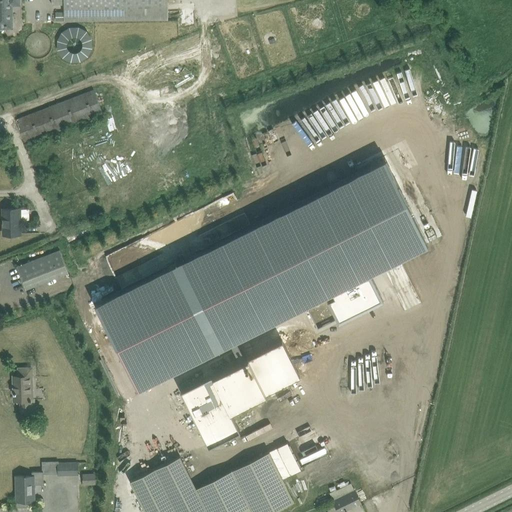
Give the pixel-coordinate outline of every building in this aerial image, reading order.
[(0,0),(0,28),(12,28),(12,5),(20,5),(19,0),(0,0)] [(64,20),(64,21),(168,19),(167,0),(51,0),(52,4),(64,4),(64,11),(56,11),(56,20),(64,20)] [(85,64),(97,35),(68,23),(56,52),(85,64)] [(16,119),(20,129),(25,143),(38,138),(103,113),(94,90),(16,119)] [(385,159),(95,303),(137,388),(332,291),(334,295),(344,316),(381,298),(368,273),(370,272),(427,243),(385,159)] [(462,172),(451,182),(459,191),(470,181),(462,172)] [(411,181),(417,200),(428,196),(422,178),(411,181)] [(20,208),(3,208),(4,234),(21,233),(20,208)] [(32,260),(28,261),(17,265),(26,289),(69,273),(60,249),(32,260)] [(418,304),(427,314),(449,293),(440,283),(418,304)] [(323,306),(284,322),(294,347),(333,331),(323,306)] [(335,324),(343,352),(381,341),(374,314),(335,324)] [(282,338),(181,389),(208,445),(240,429),(230,409),(300,374),(282,338)] [(33,368),(19,368),(19,375),(13,375),(14,386),(12,386),(12,392),(14,392),(14,400),(21,400),(21,410),(34,410),(35,399),(33,399),(33,368)] [(271,511),(277,509),(282,507),(283,506),(291,502),(294,501),(282,477),(301,469),(288,441),(269,450),(196,487),(191,477),(191,476),(181,456),(180,455),(130,480),(145,511),(271,511)] [(58,462),(58,473),(58,475),(79,475),(79,473),(78,461),(59,462),(58,462)] [(35,475),(32,475),(26,475),(16,475),(16,500),(17,500),(17,506),(27,506),(27,500),(35,500),(35,484),(44,484),(44,482),(44,474),(43,470),(42,470),(35,470),(35,471),(35,475)] [(83,473),(83,481),(83,485),(95,485),(95,473),(83,473)] [(355,489),(333,500),(339,511),(346,511),(346,510),(361,503),(355,489)]
